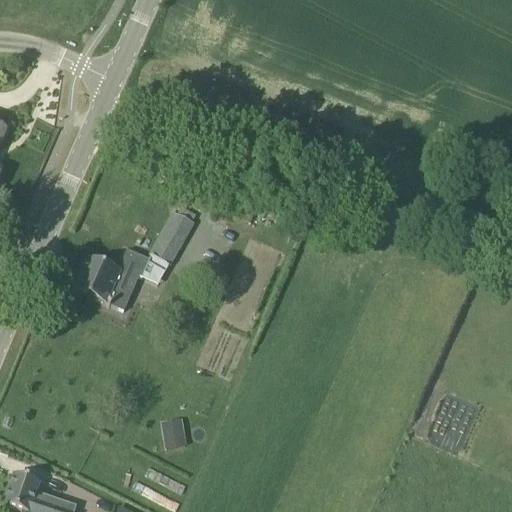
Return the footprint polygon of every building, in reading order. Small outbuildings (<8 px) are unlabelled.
[(131,163),(135,153),(123,148),(118,158),(131,163)] [(174,217),(190,227),(193,221),(177,211),(174,217)] [(174,217),(147,261),(163,271),(190,227),(174,217)] [(136,284),(137,281),(137,280),(137,279),(140,281),(147,265),(125,255),(116,276),(86,263),(73,294),(122,315),(136,284)] [(185,452),(181,433),(163,437),(167,455),(185,452)] [(37,487),(13,478),(3,509),(12,511),(70,511),(72,508),(54,502),(51,510),(32,504),(37,487)]
